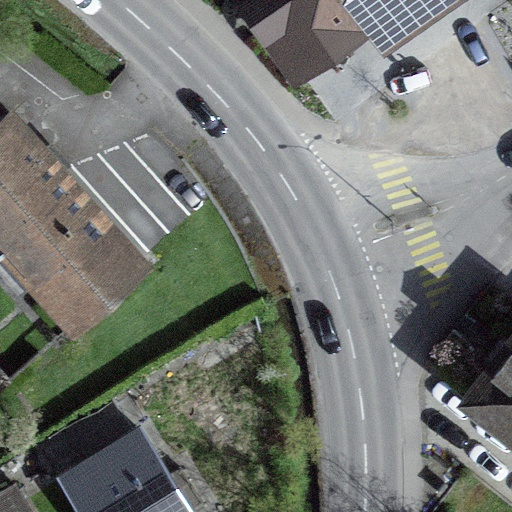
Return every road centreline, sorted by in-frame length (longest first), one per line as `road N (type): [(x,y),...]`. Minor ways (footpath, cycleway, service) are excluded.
road 1 (secondary): [(117,0),(244,125),(317,242)]
road 2 (secondary): [(317,242),(355,358),(363,511)]
road 3 (residential): [(317,242),(416,215),(511,167)]
